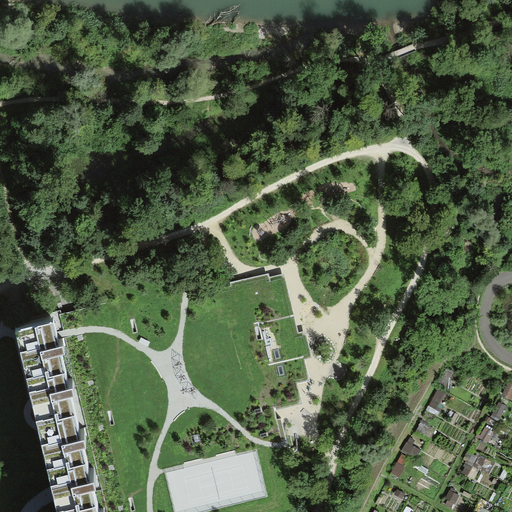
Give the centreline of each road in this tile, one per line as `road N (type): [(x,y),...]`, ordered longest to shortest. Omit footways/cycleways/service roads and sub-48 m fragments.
road 1 (track): [(59,267),(208,221),(351,152),(398,144),(402,114),(374,57)]
road 2 (track): [(317,511),(345,426),(423,258),(433,180),(423,159),(398,144)]
road 3 (track): [(0,102),(190,99),(374,57)]
road 4 (track): [(374,57),(511,10)]
road 5 (track): [(29,273),(0,143)]
